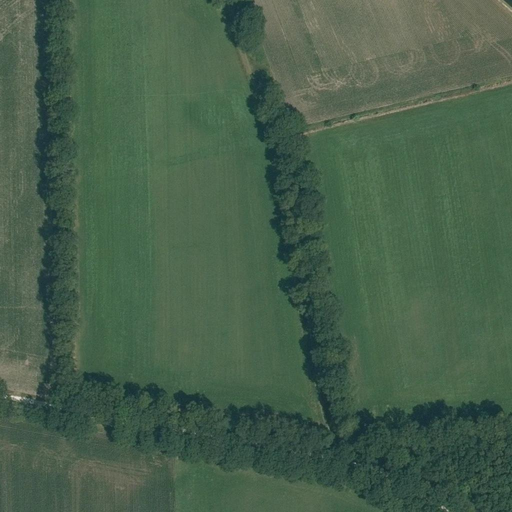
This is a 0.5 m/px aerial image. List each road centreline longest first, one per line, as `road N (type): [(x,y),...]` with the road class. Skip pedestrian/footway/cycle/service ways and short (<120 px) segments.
road 1 (track): [(225,0),(295,188),(336,466)]
road 2 (track): [(0,403),(356,470),(437,511)]
